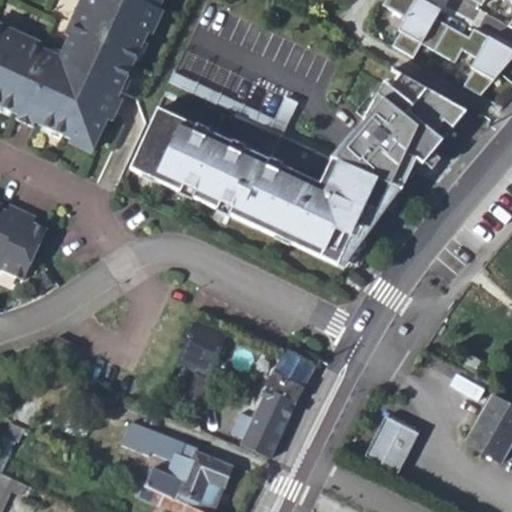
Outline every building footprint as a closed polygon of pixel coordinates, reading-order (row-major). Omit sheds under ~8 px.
[(81,0),(53,61),(43,65),(34,61),(37,54),(0,36),(0,116),(9,121),(7,125),(23,132),(26,128),(85,155),(157,0),(81,0)] [(418,0),(382,0),(361,31),(411,60),(420,45),(453,64),(460,52),(474,60),(469,70),(471,71),(461,88),(478,97),(511,56),(511,53),(471,30),(466,39),(433,20),(438,11),(418,0)] [(511,29),(511,0),(469,0),(480,6),(483,0),(506,0),(511,3),(511,18),(506,27),(511,29)] [(274,121),(285,98),(183,50),(172,73),(274,121)] [(34,61),(43,65),(53,61),(37,54),(34,61)] [(279,134),(283,136),(298,104),(285,98),(274,121),(172,73),(168,82),(279,134)] [(330,159),(390,187),(413,159),(422,166),(442,141),(433,134),(443,122),(452,129),(465,113),(455,107),(399,76),(390,87),(384,83),(363,119),(365,121),(355,133),(353,131),(330,159)] [(156,107),(129,167),(341,268),(397,190),(390,187),(330,159),(283,136),(279,134),(267,159),(156,107)] [(0,256),(19,216),(6,210),(3,216),(0,215),(0,256)] [(0,256),(0,273),(21,283),(44,234),(31,228),(33,223),(19,216),(0,256)] [(185,342),(217,357),(225,337),(194,322),(185,342)] [(48,358),(67,367),(76,348),(58,338),(48,358)] [(207,379),(217,357),(185,342),(175,365),(207,379)] [(240,446),(268,459),(280,433),(297,400),(315,366),(283,351),(279,357),(264,388),(265,389),(252,419),(243,438),(240,446)] [(42,402),(23,392),(9,422),(22,428),(28,431),(42,402)] [(511,406),(489,394),(463,442),(499,462),(511,437),(511,406)] [(96,431),(145,452),(152,434),(102,414),(96,431)] [(231,432),(243,438),(252,419),(239,415),(231,432)] [(423,433),(391,417),(370,458),(403,474),(423,433)] [(16,440),(22,428),(9,422),(3,435),(16,440)] [(156,491),(201,511),(210,511),(230,466),(195,452),(197,448),(184,443),(179,456),(175,454),(167,474),(151,468),(144,485),(156,491)] [(0,510),(0,497),(5,487),(10,478),(0,473),(0,511),(1,511),(0,510)] [(5,487),(21,495),(26,485),(10,478),(5,487)] [(201,511),(156,491),(144,485),(133,480),(127,492),(168,511),(201,511)]
